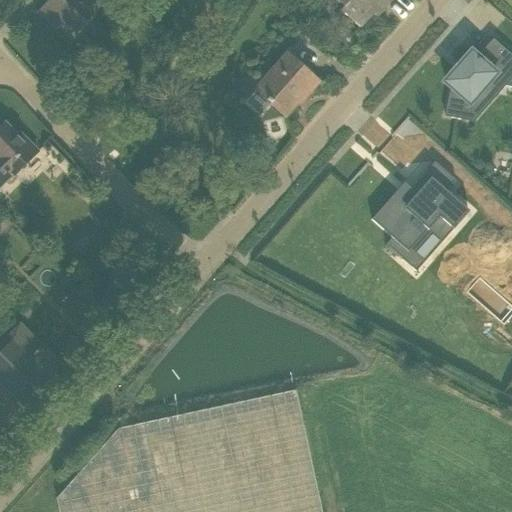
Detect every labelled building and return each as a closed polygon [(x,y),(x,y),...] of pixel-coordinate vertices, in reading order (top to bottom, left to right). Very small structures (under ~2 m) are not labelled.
[(77,35),(99,10),(87,0),(49,0),(38,12),(57,30),(63,22),(77,35)] [(341,10),(360,27),(373,13),(376,16),(390,0),(337,0),(345,6),(341,10)] [(470,103),(487,82),(511,87),(511,68),(508,68),(511,63),(511,55),(493,39),(477,57),(471,52),(463,61),(462,62),(462,64),(462,65),(462,66),(463,67),(459,72),(455,69),(444,82),(450,87),(444,116),(466,121),(470,103)] [(267,101),(285,116),(298,101),(296,97),(299,94),(304,99),(318,82),(291,57),(279,70),(276,67),(259,87),(270,97),(267,101)] [(0,185),(12,173),(15,176),(38,152),(19,134),(17,136),(4,123),(0,127),(0,185)] [(406,198),(397,191),(371,221),(392,239),(386,246),(402,260),(439,218),(453,230),(469,212),(446,192),(456,181),(434,162),(410,191),(411,192),(406,198)] [(11,343),(0,354),(0,384),(22,406),(48,379),(11,343)] [(321,511),(296,390),(118,429),(56,499),(58,511),(321,511)]
